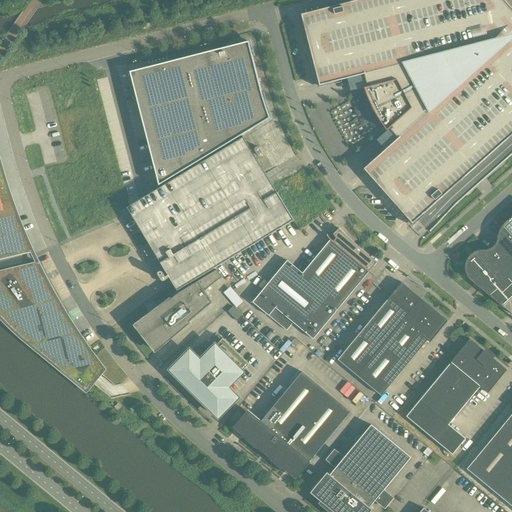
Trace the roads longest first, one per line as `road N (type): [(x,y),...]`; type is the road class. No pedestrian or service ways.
road 1 (unclassified): [(427,268),(339,187),(304,131),(264,15),(6,80),(35,205),(78,296),(140,384),(284,511)]
road 2 (unknown): [(211,452),(288,362),(311,362),(369,410)]
road 3 (unknown): [(344,193),(322,229),(273,260),(247,295),(278,332)]
road 4 (secondary): [(112,511),(0,417)]
road 5 (unknown): [(369,410),(416,450),(378,511)]
road 6 (unknown): [(427,268),(403,266),(333,347)]
road 7 (unknown): [(369,410),(287,511)]
